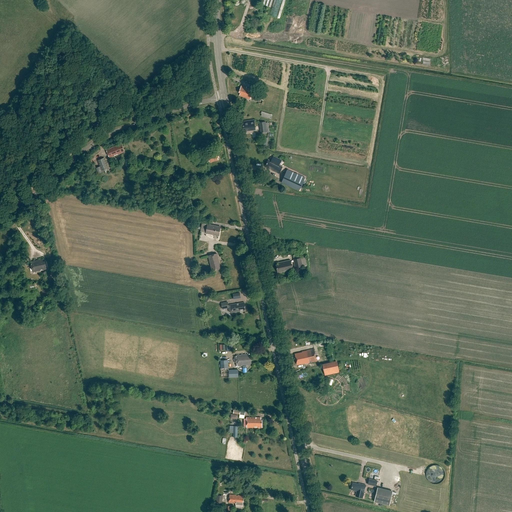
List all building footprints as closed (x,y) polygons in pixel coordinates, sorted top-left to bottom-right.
[(274,0),(270,15),(277,17),(282,0),(274,0)] [(241,86),(239,93),(240,93),(239,95),(249,99),(253,90),(241,86)] [(254,120),(243,121),(243,123),(242,123),(243,129),(245,129),(245,132),(256,130),(254,120)] [(121,144),(106,150),(110,157),(124,152),(121,144)] [(215,152),(207,154),(209,162),(218,160),(217,157),(219,157),(218,153),(216,153),(215,152)] [(281,160),(273,156),(271,161),(268,160),(265,167),(279,174),(282,167),(279,165),(281,160)] [(109,168),(104,158),(98,160),(100,167),(96,168),(99,174),(102,172),(102,171),(109,168)] [(305,178),(287,170),(281,182),(300,191),(305,178)] [(206,233),(206,234),(219,236),(221,226),(202,223),(201,227),(196,226),(195,229),(201,230),(201,232),(206,233)] [(217,253),(208,256),(212,271),(221,269),(217,253)] [(301,258),(293,260),(295,268),(303,267),(301,258)] [(42,259),(31,261),(33,272),(46,269),(44,261),(43,262),(42,259)] [(290,260),(277,263),(278,265),(276,265),(278,273),(292,269),(290,260)] [(32,286),(27,288),(28,290),(23,292),(24,296),(34,294),(32,286)] [(229,305),(227,305),(227,302),(221,303),(222,308),(230,307),(231,313),(244,310),(243,302),(229,305)] [(301,351),(301,352),(294,354),(295,358),(295,361),(296,361),(297,365),(306,363),(316,361),(313,349),(301,351)] [(237,355),(237,356),(233,357),(233,363),(235,363),(236,366),(242,365),(243,372),(247,372),(247,364),(250,364),(249,356),(248,356),(248,354),(237,355)] [(238,369),(228,370),(228,363),(229,363),(229,360),(220,361),(221,383),(225,383),(225,378),(238,377),(238,369)] [(337,361),(322,364),(325,375),(339,372),(337,361)] [(239,414),(238,418),(244,419),(245,411),(240,411),(240,410),(231,409),(231,413),(239,414)] [(262,420),(260,420),(260,417),(246,417),(246,428),(262,428),(262,420)] [(432,483),(433,484),(434,484),(436,484),(437,484),(438,484),(440,483),(441,483),(442,482),(443,481),(444,480),(444,478),(445,477),(445,476),(445,474),(445,473),(445,472),(444,470),(443,469),(443,468),(442,467),(440,466),(439,466),(438,465),(437,465),(435,465),(434,465),(433,465),(431,466),(430,467),(429,468),(428,469),(427,470),(427,471),(426,472),(426,473),(426,475),(426,476),(426,478),(427,479),(428,480),(428,481),(429,482),(431,483),(432,483)] [(364,493),(366,485),(358,483),(358,484),(353,483),(351,490),(356,491),(355,496),(363,498),(364,493)] [(383,489),(378,488),(374,502),(389,505),(393,492),(383,489)] [(229,494),(228,502),(236,503),(235,504),(236,504),(236,506),(237,506),(238,505),(242,505),(243,497),(242,497),(242,496),(229,494)]
